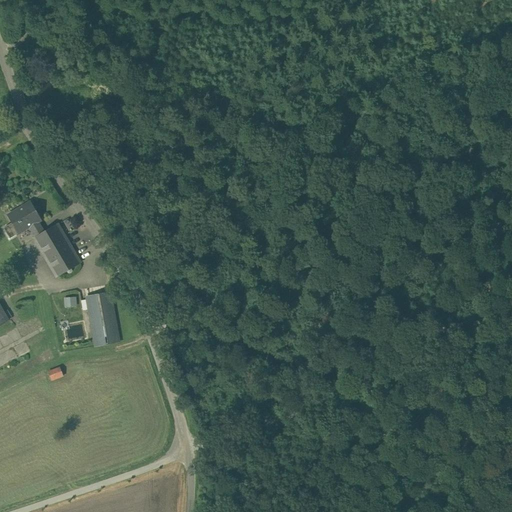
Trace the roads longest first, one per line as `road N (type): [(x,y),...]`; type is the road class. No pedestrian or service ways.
road 1 (unclassified): [(186,448),(151,330),(128,281),(40,156),(0,49)]
road 2 (track): [(151,330),(250,265),(511,126)]
road 3 (track): [(511,340),(186,448)]
road 4 (unclassified): [(186,448),(19,511)]
